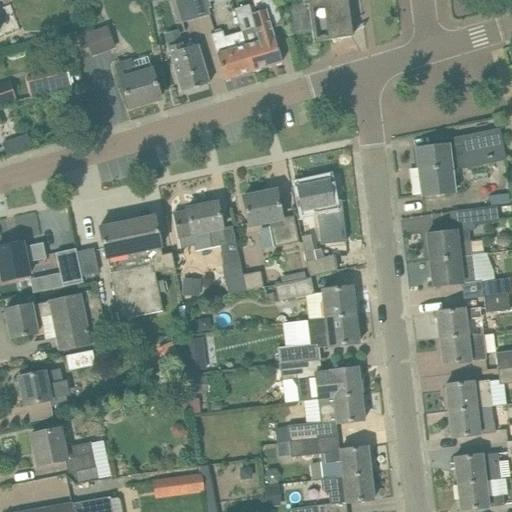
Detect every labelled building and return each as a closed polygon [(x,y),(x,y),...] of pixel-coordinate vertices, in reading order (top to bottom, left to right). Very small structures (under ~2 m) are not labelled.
[(62,0),(69,17),(88,10),(84,0),(62,0)] [(175,0),(182,22),(197,17),(192,0),(175,0)] [(192,0),(197,17),(209,14),(208,8),(211,7),(208,0),(192,0)] [(348,1),(304,7),(286,9),(289,35),(312,32),(313,42),(332,39),(334,43),(344,37),(352,36),(352,33),(355,32),(351,24),(348,1)] [(246,45),(253,71),(282,62),(266,10),(250,15),(254,28),(241,32),(245,45),(246,45)] [(116,49),(107,26),(96,30),(104,53),(116,49)] [(164,34),(168,47),(182,92),(209,84),(197,45),(183,49),(177,29),(164,34)] [(210,34),(224,79),(253,71),(246,45),(245,45),(228,50),(222,31),(210,34)] [(116,65),(129,108),(160,98),(150,62),(134,67),(132,61),(116,65)] [(33,95),(70,83),(66,70),(29,83),(33,95)] [(0,102),(16,97),(11,82),(0,85),(0,102)] [(506,159),(499,128),(442,140),(443,145),(415,148),(416,149),(422,195),(421,195),(421,196),(454,192),(451,169),(506,159)] [(2,142),(6,155),(14,153),(10,140),(2,142)] [(328,180),(297,186),(302,211),(316,210),(321,245),(346,241),(341,200),(333,201),(328,180)] [(276,190),(243,197),(249,226),(268,222),(273,248),(299,242),(295,221),(282,224),(282,219),(276,190)] [(508,194),(490,196),(491,206),(497,206),(509,204),(508,194)] [(186,211),(174,214),(181,248),(194,245),(195,250),(225,244),(221,229),(222,228),(217,202),(202,205),(199,203),(191,205),(189,208),(186,209),(186,211)] [(499,221),(497,206),(491,206),(471,209),(473,225),(499,221)] [(154,215),(126,221),(146,314),(162,311),(154,273),(175,269),(171,253),(162,255),(154,215)] [(119,319),(146,314),(126,221),(99,227),(106,261),(107,260),(113,292),(115,303),(119,319)] [(427,234),(430,260),(471,255),(468,229),(427,234)] [(318,233),(301,236),(306,260),(305,261),(309,276),(337,270),(334,255),(323,257),(318,233)] [(23,247),(22,243),(0,247),(0,268),(3,281),(29,275),(26,262),(46,258),(43,243),(23,247)] [(98,273),(93,249),(77,252),(83,277),(98,273)] [(60,281),(61,287),(82,283),(75,250),(55,254),(55,257),(60,281)] [(433,287),(474,282),(471,255),(430,260),(433,287)] [(423,260),(409,263),(413,286),(427,284),(423,260)] [(246,290),(243,275),(240,261),(222,265),(228,294),(246,290)] [(260,272),(243,275),(246,290),(263,287),(260,272)] [(511,293),(510,277),(495,279),(482,281),(483,297),(508,294),(511,293)] [(200,279),(183,278),(182,295),(199,296),(200,279)] [(310,278),(305,279),(282,283),(275,285),(278,301),(314,294),(310,278)] [(321,290),(322,294),(324,317),(355,314),(352,286),(321,290)] [(31,304),(4,309),(10,339),(37,333),(34,319),(52,315),(60,351),(91,345),(80,293),(49,300),(49,301),(31,305),(31,304)] [(265,295),(266,303),(275,302),(273,293),(265,295)] [(509,309),(508,294),(483,297),(485,311),(509,309)] [(189,332),(185,311),(184,306),(178,307),(184,333),(189,332)] [(436,312),(439,339),(482,334),(479,308),(436,312)] [(185,311),(189,332),(194,331),(191,309),(185,311)] [(278,348),(280,365),(319,360),(318,348),(359,343),(355,314),(324,317),(324,318),(309,320),(307,321),(309,344),(278,348)] [(210,318),(197,319),(199,332),(211,330),(210,318)] [(486,360),(482,334),(439,339),(442,365),(486,360)] [(179,357),(173,341),(157,348),(164,364),(179,357)] [(205,369),(203,348),(184,350),(187,372),(205,369)] [(66,356),(69,370),(95,365),(92,350),(66,356)] [(511,351),(495,354),(496,369),(511,366),(511,351)] [(318,399),(361,394),(357,367),(331,370),(331,371),(320,372),(319,360),(280,365),(281,380),(292,379),(297,388),(298,401),(318,399)] [(511,366),(496,369),(498,385),(511,382),(511,366)] [(44,371),(18,376),(25,406),(49,401),(50,406),(67,403),(66,396),(70,395),(67,380),(62,381),(60,369),(45,372),(44,371)] [(208,395),(210,376),(192,375),(190,393),(208,395)] [(445,385),(448,412),(476,408),(476,409),(491,407),(488,380),(445,385)] [(187,402),(180,392),(172,397),(180,407),(187,402)] [(361,394),(318,399),(321,425),(337,423),(364,420),(361,394)] [(31,411),(32,418),(51,415),(50,404),(41,405),(42,409),(31,411)] [(478,424),(476,409),(476,408),(448,412),(451,438),(495,433),(493,422),(478,424)] [(174,437),(180,438),(185,435),(186,430),(183,424),(178,423),(173,426),(171,432),(174,437)] [(287,429),(289,443),(317,440),(315,426),(287,429)] [(59,429),(31,434),(37,466),(66,460),(68,472),(75,470),(77,482),(97,478),(90,441),(63,446),(59,429)] [(318,453),(317,440),(289,443),(277,444),(279,456),(290,455),(291,457),(318,453)] [(320,479),(320,480),(370,474),(367,447),(340,450),(324,452),(326,463),(320,464),(322,479),(320,479)] [(454,458),(457,485),(484,481),(500,479),(497,453),(454,458)] [(116,474),(113,462),(108,463),(110,475),(116,474)] [(249,469),(241,470),(242,479),(250,478),(249,469)] [(202,474),(165,479),(167,497),(204,492),(202,474)] [(370,474),(320,480),(322,490),(326,494),(329,494),(330,504),(348,502),(373,500),(370,474)] [(215,511),(209,475),(202,476),(204,492),(207,511),(215,511)] [(505,478),(500,479),(484,481),(457,485),(460,511),(504,505),(502,494),(507,494),(505,478)] [(281,508),(279,487),(264,489),(267,510),(281,508)] [(121,511),(118,497),(110,499),(110,497),(70,504),(70,503),(21,511),(121,511)]
